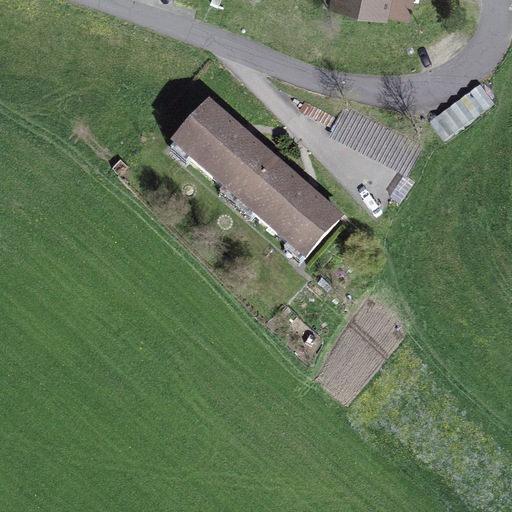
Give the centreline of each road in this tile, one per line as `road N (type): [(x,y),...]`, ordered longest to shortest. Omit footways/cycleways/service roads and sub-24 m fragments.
road 1 (residential): [(503,0),(505,25),(478,62),(438,87),(397,93),(290,71),(82,0)]
road 2 (unknown): [(274,66),(299,126),(358,194)]
